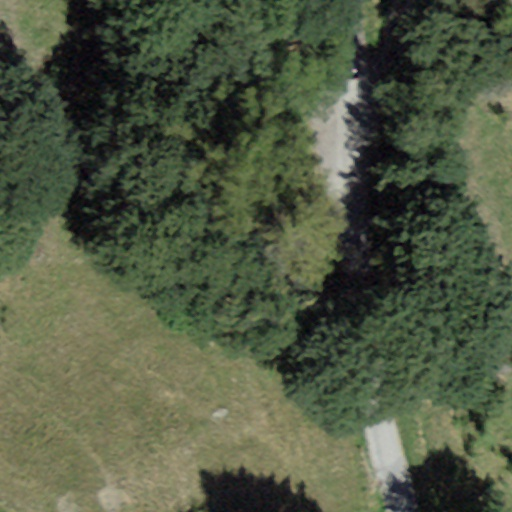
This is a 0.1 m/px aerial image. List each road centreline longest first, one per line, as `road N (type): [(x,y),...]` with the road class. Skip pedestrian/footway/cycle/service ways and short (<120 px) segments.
road 1 (residential): [(348,141),(387,456),(404,511)]
road 2 (residential): [(348,141),(389,114),(407,0)]
road 3 (residential): [(350,0),(348,141)]
